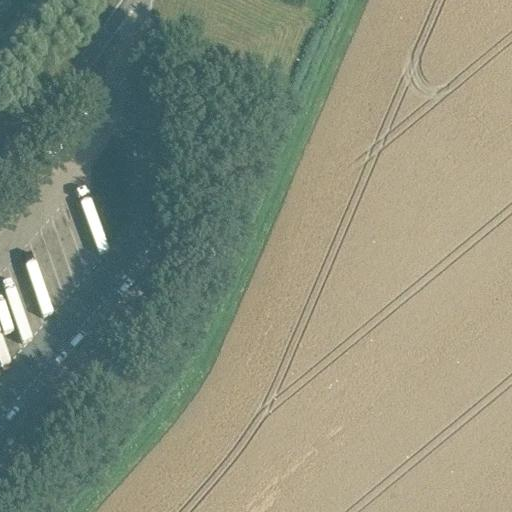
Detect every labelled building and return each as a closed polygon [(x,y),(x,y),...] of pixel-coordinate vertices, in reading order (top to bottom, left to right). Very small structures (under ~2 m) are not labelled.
[(79,287),(91,283),(73,231),(61,235),(79,287)] [(50,249),(68,303),(79,299),(61,245),(50,249)] [(0,362),(1,366),(13,361),(0,322),(0,362)] [(69,366),(80,353),(71,346),(61,359),(69,366)] [(33,390),(0,434),(0,435),(10,443),(43,398),(33,390)]
